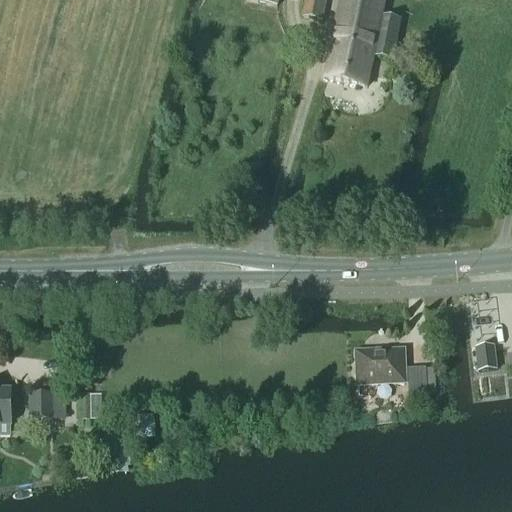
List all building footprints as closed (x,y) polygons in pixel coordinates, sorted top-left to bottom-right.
[(245,0),(245,3),(275,9),(276,0),(245,0)] [(322,25),(327,0),(306,0),(302,21),(322,25)] [(393,63),(395,51),(400,23),(381,19),(384,0),(340,0),(324,81),(366,90),(372,59),(393,63)] [(475,353),(478,375),(496,373),(494,350),(475,353)] [(358,389),(405,387),(403,354),(356,356),(358,389)] [(409,400),(426,399),(425,372),(408,373),(409,400)] [(0,394),(0,428),(11,429),(11,394),(0,394)] [(31,423),(53,423),(66,422),(66,398),(53,399),(31,399),(31,423)]
